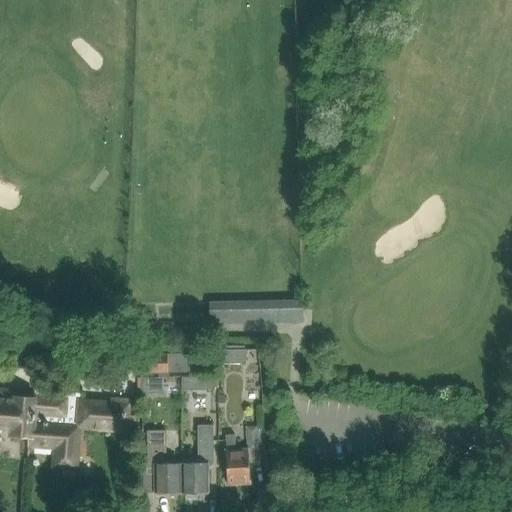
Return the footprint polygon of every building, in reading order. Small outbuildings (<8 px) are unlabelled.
[(303,299),(277,300),(278,323),(295,322),(304,322),(303,299)] [(219,363),(247,363),(247,349),(219,349),(219,363)] [(169,372),(168,354),(140,354),(141,372),(169,372)] [(197,372),(197,354),(168,354),(169,372),(197,372)] [(143,393),(165,393),(164,378),(143,378),(143,393)] [(186,390),(207,390),(207,378),(186,378),(186,390)] [(54,414),(55,399),(16,397),(16,392),(0,392),(0,429),(12,430),(12,436),(29,437),(29,436),(33,437),(34,423),(43,424),(44,413),(54,414)] [(65,399),(55,399),(54,414),(44,413),(43,424),(34,423),(33,437),(29,436),(29,437),(30,437),(29,445),(57,447),(55,466),(77,468),(80,427),(128,431),(129,421),(130,400),(110,399),(110,402),(81,400),(81,394),(66,393),(65,399)] [(214,463),(213,437),(213,424),(199,425),(199,463),(181,463),(182,492),(187,492),(189,495),(194,495),(196,491),(210,491),(209,463),(214,463)] [(248,450),(260,449),(259,425),(247,425),(248,450)] [(182,492),(181,463),(165,463),(165,429),(150,429),(151,464),(155,464),(156,492),(169,492),(171,495),(177,495),(179,492),(182,492)] [(227,451),(228,482),(228,484),(230,484),(230,482),(250,481),(250,483),(251,483),(249,450),(237,451),(236,434),(227,434),(227,451)]
